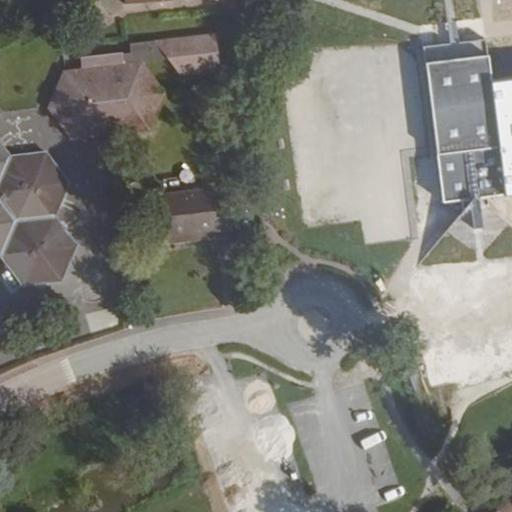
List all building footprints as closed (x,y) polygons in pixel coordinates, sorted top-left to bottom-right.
[(165,93),(142,61),(167,58),(179,75),(220,70),(215,33),(154,40),(130,44),(130,52),(107,56),(107,55),(95,56),(97,66),(81,68),(63,70),(47,107),(71,140),(149,130),(165,93)] [(428,60),(442,200),(458,198),(461,231),(488,228),(484,194),(505,192),(491,53),(428,60)] [(97,66),(95,56),(79,58),(81,68),(97,66)] [(54,216),(68,183),(45,152),(10,156),(0,143),(0,255),(22,284),(60,280),(75,245),(54,216)] [(160,193),(167,237),(169,237),(215,232),(216,237),(231,235),(227,200),(213,202),(211,188),(160,193)] [(216,237),(215,232),(169,237),(169,242),(216,237)] [(511,511),(511,500),(495,511),(511,511)]
